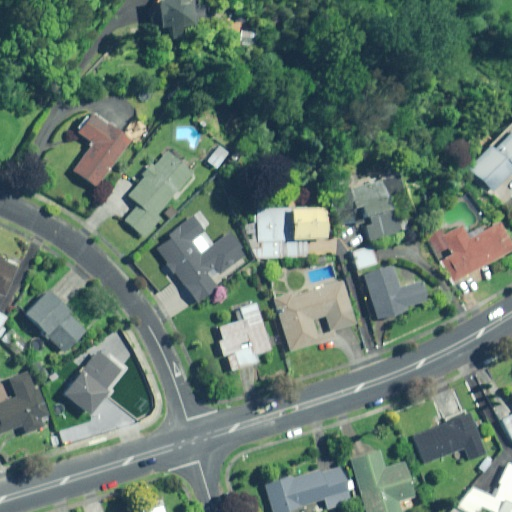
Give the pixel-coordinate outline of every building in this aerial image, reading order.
[(178,10),(174,0),(163,0),(152,4),(160,30),(167,27),(171,39),(178,37),(176,29),(194,24),(189,7),(178,10)] [(258,31),(242,30),(242,45),(257,46),(258,31)] [(124,141),(85,114),(72,133),(87,143),(67,171),(92,188),(124,141)] [(511,127),(508,124),(466,171),(492,193),(511,170),(511,127)] [(224,153),(213,146),(202,162),(212,169),(224,153)] [(188,173),(162,151),(149,167),(146,164),(137,175),(140,177),(124,196),(133,204),(119,220),(141,238),(157,219),(153,215),(188,173)] [(356,223),(355,217),(380,209),(373,183),(347,191),(329,196),(339,228),(356,223)] [(306,258),(305,239),(321,239),(320,208),(283,209),(284,219),(252,219),(253,259),(306,258)] [(452,283),(486,264),(491,274),(500,269),(494,259),(511,250),(495,222),(468,238),(459,222),(441,232),(440,229),(426,237),(452,283)] [(207,239),(199,245),(192,235),(185,240),(178,229),(152,247),(192,304),(214,289),(203,273),(222,260),(207,239)] [(368,247),(348,252),(353,270),(373,265),(368,247)] [(0,295),(2,296),(15,267),(1,261),(2,258),(0,257),(0,295)] [(394,287),(388,266),(359,275),(373,320),(402,311),(401,308),(422,301),(415,281),(394,287)] [(351,324),(339,282),(271,302),(286,352),(332,338),(329,331),(351,324)] [(84,331),(45,292),(22,314),(62,354),(84,331)] [(266,350),(252,305),(236,310),(240,320),(214,328),(218,341),(213,342),(217,357),(221,356),(226,371),(253,363),(251,355),(266,350)] [(119,370),(94,351),(59,395),(86,416),(104,392),(102,390),(119,370)] [(32,390),(25,372),(6,379),(13,397),(0,402),(0,433),(19,426),(22,434),(40,427),(37,419),(46,415),(35,388),(32,390)] [(511,388),(503,392),(511,410),(511,412),(497,420),(509,445),(511,443),(511,388)] [(454,458),(456,458),(457,460),(462,458),(464,462),(480,455),(475,444),(462,414),(407,438),(420,466),(451,452),(454,458)] [(380,469),(375,451),(346,460),(362,511),(398,511),(395,502),(411,497),(400,463),(380,469)] [(467,489),(451,508),(460,511),(476,511),(477,509),(485,511),(511,511),(511,500),(508,499),(511,489),(511,468),(502,464),(487,498),(467,489)] [(341,482),(337,468),(318,473),(317,469),(261,486),(268,511),(282,511),(320,500),(323,511),(347,503),(344,491),(350,489),(347,480),(341,482)]
